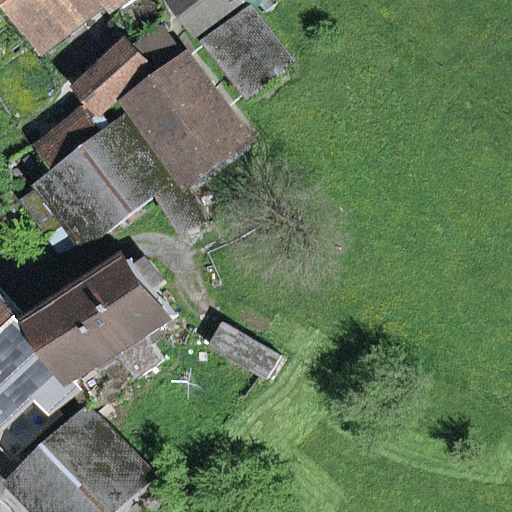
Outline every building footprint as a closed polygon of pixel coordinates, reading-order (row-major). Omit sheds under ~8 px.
[(13,0),(46,42),(99,0),(13,0)] [(241,0),(190,0),(209,29),(243,2),(241,0)] [(219,42),(259,92),(290,67),(250,14),(219,42)] [(159,80),(188,59),(158,21),(130,43),(151,70),(159,80)] [(102,108),(151,70),(130,43),(82,81),(102,108)] [(137,97),(197,181),(250,141),(188,59),(159,80),(137,97)] [(161,185),(189,233),(208,222),(178,167),(137,113),(107,137),(105,134),(60,169),(63,173),(45,186),(87,242),(161,185)] [(89,115),(45,150),(60,169),(105,134),(89,115)] [(179,316),(159,291),(143,269),(137,261),(42,325),(83,379),(127,350),(145,376),(166,361),(149,336),(179,316)] [(151,262),(143,269),(159,291),(168,284),(151,262)] [(0,346),(29,320),(0,287),(0,346)] [(37,328),(29,320),(0,346),(0,426),(8,419),(25,438),(77,391),(76,375),(37,328)] [(270,381),(284,357),(227,324),(213,347),(270,381)] [(91,410),(17,483),(45,511),(120,511),(156,478),(91,410)]
